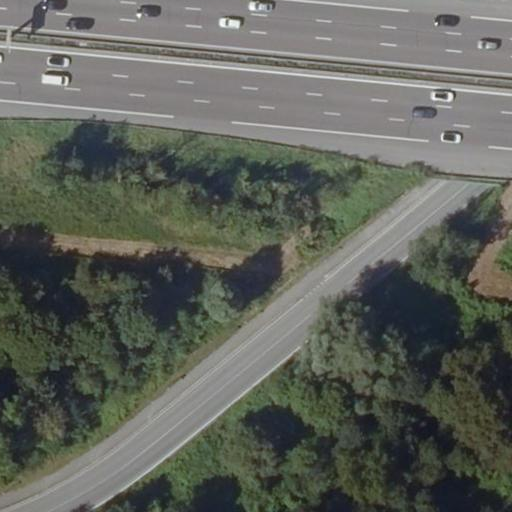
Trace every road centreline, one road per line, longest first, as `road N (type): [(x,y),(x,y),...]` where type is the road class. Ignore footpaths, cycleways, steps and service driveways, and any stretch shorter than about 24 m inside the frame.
road 1 (secondary): [(511,140),(47,511)]
road 2 (motorway): [(511,48),(0,0)]
road 3 (motorway): [(0,79),(511,126)]
